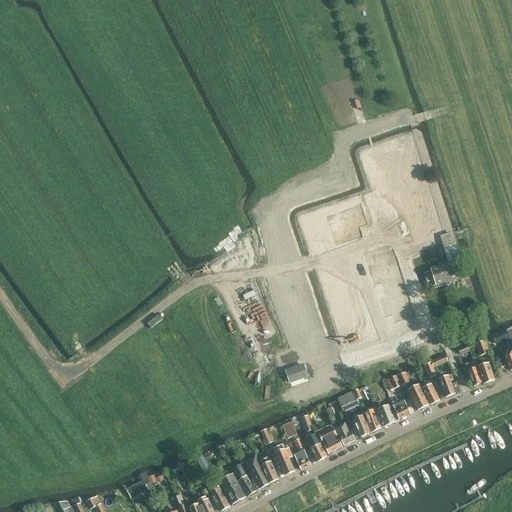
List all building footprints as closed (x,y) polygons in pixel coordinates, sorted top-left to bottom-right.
[(388,213),(405,208),(414,238),(424,235),(423,232),(433,230),(418,178),(380,188),(388,213)] [(345,233),(362,230),(359,212),(342,215),(345,233)] [(441,237),(444,248),(456,245),(453,233),(441,237)] [(458,279),(453,264),(461,261),(456,245),(444,248),(449,264),(433,269),(432,270),(432,271),(435,280),(437,286),(458,279)] [(435,280),(432,271),(424,274),(427,283),(435,280)] [(511,349),(505,332),(493,337),(496,344),(503,342),(507,352),(504,354),(511,371),(511,370),(511,349)] [(490,353),(485,341),(475,345),(480,357),(490,353)] [(470,351),(468,346),(458,350),(460,355),(470,351)] [(434,368),(448,361),(445,356),(431,362),(434,368)] [(340,383),(370,373),(364,358),(335,368),(340,383)] [(437,376),(431,363),(425,366),(430,379),(437,376)] [(495,381),(488,364),(478,368),(484,383),(485,385),(495,381)] [(286,371),(290,383),(307,377),(303,366),(286,371)] [(483,383),(477,368),(468,372),(474,387),(475,386),(483,383)] [(397,377),(402,387),(410,383),(406,374),(397,377)] [(456,394),(452,385),(450,381),(454,380),(452,376),(449,377),(448,377),(439,380),(446,397),(447,398),(456,395),(456,394)] [(397,377),(396,377),(387,381),(390,387),(391,391),(394,390),(402,387),(397,377)] [(462,394),(457,383),(452,385),(456,394),(457,393),(458,395),(460,395),(462,394)] [(440,401),(432,385),(422,390),(430,405),(430,406),(440,402),(440,401)] [(429,406),(421,389),(410,394),(411,397),(419,411),(429,406)] [(364,416),(354,394),(338,401),(349,423),(351,422),(354,421),(354,420),(364,416)] [(411,415),(405,402),(393,407),(400,421),(411,415)] [(336,414),(333,407),(327,410),(331,417),(336,414)] [(385,428),(379,414),(378,411),(376,407),(363,412),(366,420),(372,433),(384,428),(385,428)] [(396,423),(389,407),(378,411),(379,414),(385,428),(396,423)] [(314,429),(308,416),(302,419),(308,432),(314,429)] [(371,434),(364,416),(354,420),(354,421),(361,438),(371,434)] [(298,435),(292,423),(283,427),(288,440),(298,435)] [(356,441),(352,434),(350,435),(345,425),(336,429),(344,447),(356,441)] [(343,447),(332,426),(316,435),(323,449),(325,448),(329,456),(343,448),(343,447)] [(273,443),(268,431),(262,433),(267,446),(273,443)] [(327,457),(316,435),(306,440),(313,453),(318,463),(327,458),(327,457)] [(312,466),(305,451),(304,451),(305,450),(300,440),(295,442),(299,451),(300,451),(301,453),(295,456),(301,469),(301,471),(312,466)] [(276,455),(278,459),(280,464),(285,476),(296,472),(296,471),(295,472),(293,467),(297,465),(293,457),(289,449),(276,455)] [(270,485),(256,457),(246,462),(255,479),(253,480),(255,486),(256,485),(259,491),(270,485)] [(279,480),(271,463),(268,457),(259,461),(262,467),(270,484),(279,480)] [(210,469),(209,465),(204,458),(198,462),(204,472),(210,469)] [(257,492),(247,477),(247,478),(246,476),(241,465),(233,469),(238,480),(239,480),(240,482),(239,483),(247,495),(248,497),(249,497),(257,492)] [(245,496),(233,475),(220,483),(232,505),(246,498),(245,496)] [(157,483),(155,476),(149,478),(152,485),(157,483)] [(149,491),(144,482),(140,484),(145,493),(149,491)] [(145,493),(140,484),(127,491),(131,500),(145,493)] [(221,511),(230,507),(220,487),(211,492),(215,500),(214,501),(215,503),(216,503),(221,511)] [(105,511),(97,497),(87,503),(91,510),(95,508),(97,511),(105,511)] [(188,511),(182,497),(177,499),(181,511),(188,511)] [(84,511),(78,499),(72,502),(74,506),(76,511),(84,511)] [(214,511),(208,500),(200,504),(203,511),(214,511)] [(76,511),(74,506),(71,507),(69,502),(64,503),(68,511),(76,511)] [(68,511),(64,503),(56,504),(59,511),(68,511)]
